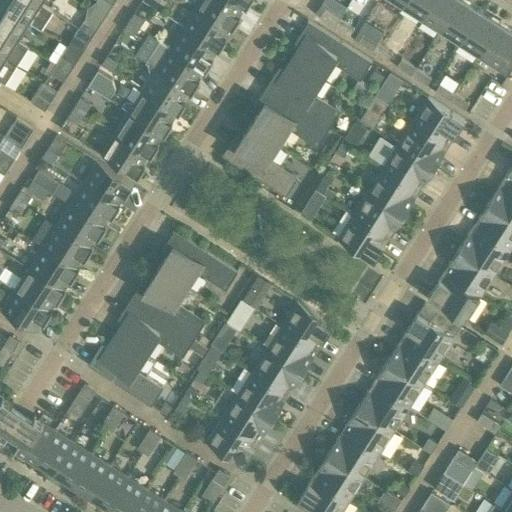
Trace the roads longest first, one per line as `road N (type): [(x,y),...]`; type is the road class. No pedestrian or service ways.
road 1 (residential): [(3,440),(285,0)]
road 2 (residential): [(251,511),(511,95)]
